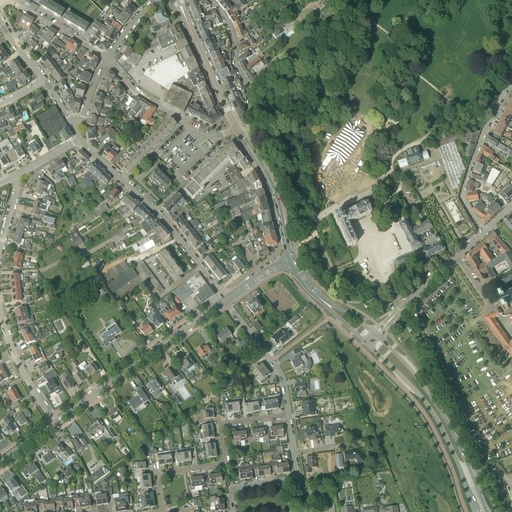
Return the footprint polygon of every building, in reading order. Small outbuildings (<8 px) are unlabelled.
[(50,12),(54,5),(52,4),(52,2),(48,0),(45,0),(46,0),(45,0),(42,0),(39,5),(50,12)] [(240,10),(247,5),(244,1),(242,0),(223,0),(219,4),(226,13),(233,9),(228,3),(233,0),(237,5),(234,7),(237,12),(240,10)] [(205,8),(210,6),(206,1),(190,8),(192,13),(200,10),(201,9),(200,7),(204,5),(205,8)] [(129,6),(127,4),(123,9),(124,11),(125,11),(131,16),(132,14),(133,13),(136,10),(132,7),(133,6),(130,4),(129,6)] [(54,5),(50,12),(61,18),(65,11),(62,10),(63,9),(57,5),(56,7),(54,5)] [(251,12),(253,15),(253,14),(262,7),(261,5),(257,8),(256,7),(251,12)] [(194,18),(203,14),(202,13),(206,12),(205,10),(208,9),(207,7),(210,6),(205,8),(201,9),(200,10),(192,13),(194,18)] [(247,18),(253,15),(251,12),(249,9),(246,11),(247,13),(246,13),(247,15),(238,21),(237,18),(241,15),(238,12),(240,10),(237,12),(234,7),(233,9),(226,13),(234,24),(235,29),(241,25),(245,22),(244,20),(247,18)] [(114,11),(127,21),(130,16),(124,12),(122,14),(116,9),(114,11)] [(154,34),(160,31),(159,31),(164,29),(163,28),(171,24),(170,22),(169,21),(168,20),(169,19),(168,17),(167,17),(166,14),(166,13),(166,12),(164,11),(164,10),(154,15),(159,24),(151,27),(154,34)] [(123,26),(127,21),(114,11),(111,15),(113,17),(114,16),(118,19),(116,21),(123,26)] [(67,13),(64,20),(67,22),(72,24),(74,26),(78,19),(76,18),(77,17),(71,13),(70,15),(67,13)] [(208,22),(214,20),(212,15),(206,17),(205,14),(203,15),(203,14),(194,18),(198,27),(208,22)] [(29,30),(33,25),(32,24),(34,20),(25,15),(20,25),(29,30)] [(97,32),(99,30),(101,27),(103,25),(100,23),(104,19),(102,18),(100,16),(97,20),(91,27),(97,32)] [(212,31),(214,30),(212,30),(211,29),(210,27),(215,25),(217,24),(218,26),(222,24),(219,17),(214,20),(208,22),(198,27),(201,35),(207,32),(208,32),(211,30),(212,31)] [(81,21),(78,19),(74,26),(85,32),(89,26),(88,25),(88,24),(86,22),(81,20),(81,21)] [(110,27),(118,32),(121,28),(114,22),(112,25),(107,21),(106,21),(104,23),(105,24),(110,27)] [(104,26),(102,28),(115,37),(118,32),(110,27),(105,24),(104,23),(110,27),(109,29),(104,26)] [(276,31),(281,28),(283,26),(280,23),(274,28),(276,31)] [(29,30),(20,39),(23,43),(30,36),(32,38),(35,35),(39,31),(33,25),(29,30)] [(241,25),(235,29),(239,40),(243,38),(243,37),(251,31),(249,28),(244,32),(243,29),(242,29),(242,28),(241,25)] [(159,44),(182,34),(178,26),(166,32),(167,34),(157,39),(159,44)] [(47,38),(53,30),(50,27),(46,33),(45,32),(46,31),(42,28),(37,35),(40,37),(41,37),(42,37),(41,38),(42,38),(45,41),(48,38),(47,38)] [(102,28),(101,27),(99,30),(106,34),(104,36),(112,42),(115,37),(102,28)] [(257,39),(259,37),(257,32),(260,30),(257,27),(252,31),(253,32),(245,37),(244,38),(245,39),(246,39),(248,42),(249,43),(257,39)] [(48,38),(45,41),(49,43),(57,32),(53,30),(47,38),(48,38)] [(220,36),(224,34),(223,30),(219,32),(218,31),(215,33),(214,30),(212,31),(211,30),(208,32),(207,32),(201,35),(204,42),(219,36),(220,36)] [(276,39),(282,34),(279,30),(273,35),(276,39)] [(185,41),(182,34),(159,44),(160,45),(162,50),(175,45),(184,41),(185,41)] [(220,38),(219,36),(204,42),(207,48),(216,45),(220,43),(219,41),(215,42),(214,41),(220,38)] [(249,43),(248,42),(239,46),(239,52),(246,49),(251,47),(255,45),(263,40),(261,36),(259,37),(257,39),(249,43)] [(102,41),(102,42),(104,51),(106,51),(111,43),(105,39),(102,38),(101,40),(102,41)] [(68,53),(75,43),(71,40),(67,46),(61,43),(61,42),(57,40),(53,44),(59,48),(61,49),(64,50),(68,53)] [(223,51),(230,47),(229,42),(228,40),(223,42),(220,43),(216,45),(207,48),(211,56),(223,51)] [(104,51),(102,42),(101,43),(98,41),(95,47),(102,51),(104,51)] [(169,91),(172,85),(171,85),(175,82),(186,75),(190,72),(198,68),(197,66),(196,67),(195,66),(197,65),(186,43),(185,41),(184,41),(175,45),(176,47),(179,53),(176,54),(175,56),(147,69),(143,75),(163,87),(169,91)] [(75,43),(68,53),(72,56),(76,51),(77,52),(80,48),(78,47),(79,46),(75,43)] [(44,64),(56,56),(56,55),(50,46),(45,52),(47,55),(41,60),(44,64)] [(127,59),(132,51),(128,48),(123,56),(127,59)] [(244,61),(250,57),(253,55),(251,53),(250,53),(248,50),(246,51),(242,53),(244,55),(238,60),(239,63),(244,61)] [(127,59),(126,61),(132,65),(135,67),(142,57),(132,51),(127,59)] [(213,62),(226,56),(225,53),(224,53),(223,51),(211,56),(213,62)] [(0,67),(3,67),(1,65),(5,62),(4,61),(9,58),(5,52),(0,55),(0,67)] [(47,68),(59,59),(58,59),(56,61),(55,60),(59,57),(57,54),(58,54),(57,53),(56,55),(56,56),(44,64),(47,68)] [(88,63),(98,61),(97,59),(90,54),(86,60),(83,58),(79,62),(81,64),(81,63),(82,65),(88,63)] [(215,67),(231,60),(230,60),(227,62),(226,59),(230,58),(230,54),(226,56),(213,62),(215,67)] [(286,61),(287,61),(284,58),(283,56),(271,64),(264,70),(267,74),(274,68),(274,67),(277,64),(279,67),(286,61)] [(259,60),(260,60),(258,57),(255,60),(246,66),(245,64),(244,61),(250,57),(244,61),(239,63),(240,66),(242,71),(245,74),(260,63),(259,62),(260,61),(259,60)] [(50,72),(63,62),(60,60),(59,60),(59,59),(47,68),(50,72)] [(218,73),(231,67),(231,61),(231,60),(215,67),(218,73)] [(260,79),(257,75),(255,77),(253,75),(264,66),(260,60),(259,60),(260,61),(259,62),(260,63),(245,74),(248,79),(250,82),(253,86),(260,79)] [(9,74),(20,65),(16,61),(13,63),(13,62),(10,65),(10,66),(11,68),(8,70),(8,69),(3,72),(6,76),(2,77),(9,74)] [(59,70),(68,64),(65,61),(63,62),(50,72),(53,75),(59,70)] [(88,64),(85,68),(89,70),(90,69),(94,71),(98,63),(98,61),(88,63),(88,64)] [(68,70),(71,67),(68,64),(59,70),(53,75),(56,79),(68,70)] [(9,74),(2,77),(4,80),(10,77),(11,80),(16,77),(17,76),(18,77),(20,74),(23,71),(24,70),(22,69),(20,65),(9,74)] [(68,70),(56,79),(59,83),(65,78),(64,77),(73,70),(71,67),(68,70)] [(221,81),(236,75),(231,67),(218,73),(221,81)] [(190,72),(186,75),(188,78),(190,80),(191,80),(192,82),(196,80),(195,78),(201,74),(198,68),(191,72),(190,72)] [(88,71),(85,69),(83,72),(84,72),(83,74),(77,71),(78,70),(76,69),(72,72),(73,72),(76,74),(89,80),(91,75),(87,74),(88,71)] [(260,79),(267,74),(264,70),(257,75),(260,79)] [(26,83),(25,82),(30,78),(25,72),(18,78),(11,82),(6,85),(9,91),(16,87),(15,86),(18,83),(19,83),(21,85),(21,86),(22,86),(23,86),(24,85),(25,85),(25,84),(26,83)] [(87,84),(89,80),(76,74),(73,72),(70,75),(75,77),(74,77),(81,80),(80,81),(87,84)] [(105,77),(113,81),(118,83),(120,81),(114,78),(115,76),(111,72),(107,72),(105,77)] [(188,78),(184,80),(189,89),(191,89),(205,82),(201,74),(195,78),(196,80),(192,82),(191,80),(190,80),(188,78)] [(235,79),(238,79),(237,78),(235,79),(231,81),(230,78),(236,75),(221,81),(224,87),(236,82),(235,79)] [(71,80),(72,79),(69,76),(68,77),(70,81),(65,84),(64,82),(57,86),(60,90),(67,86),(72,82),(71,80)] [(111,83),(113,81),(105,77),(102,82),(110,86),(111,86),(110,89),(112,90),(116,86),(111,83)] [(228,97),(236,93),(233,87),(240,83),(239,80),(238,79),(235,79),(236,82),(224,87),(228,97)] [(62,94),(74,86),(73,84),(72,82),(67,86),(60,90),(62,94)] [(112,90),(110,89),(111,86),(110,86),(102,82),(100,86),(101,87),(100,90),(106,93),(109,89),(112,90)] [(191,94),(207,88),(205,82),(191,89),(189,89),(188,90),(187,92),(191,94)] [(77,90),(84,93),(86,88),(84,88),(85,86),(81,84),(80,86),(79,86),(78,86),(76,85),(74,86),(75,87),(75,88),(77,89),(77,90)] [(112,98),(122,89),(119,85),(113,90),(114,92),(110,96),(112,98)] [(184,112),(192,95),(191,94),(187,92),(177,88),(175,86),(172,85),(169,91),(163,103),(184,112)] [(75,87),(74,86),(62,94),(65,98),(66,97),(67,99),(72,96),(71,94),(72,94),(71,93),(76,89),(77,90),(77,89),(75,88),(75,87)] [(201,96),(209,93),(207,88),(191,94),(192,95),(193,94),(193,97),(200,94),(201,96)] [(116,104),(118,103),(123,98),(127,94),(126,93),(122,89),(112,98),(113,99),(118,96),(120,98),(118,100),(117,100),(115,102),(116,104)] [(83,97),(84,93),(77,90),(75,97),(76,98),(81,99),(82,99),(83,97)] [(237,99),(245,94),(244,90),(241,91),(236,93),(228,97),(231,105),(239,100),(237,99)] [(110,102),(111,103),(114,101),(112,98),(111,99),(104,97),(105,95),(97,93),(95,98),(110,102)] [(199,103),(212,97),(209,93),(201,96),(196,99),(197,101),(195,102),(196,104),(199,103)] [(33,112),(44,106),(42,102),(44,100),(40,94),(27,102),(33,112)] [(235,112),(246,105),(246,98),(245,94),(237,99),(239,100),(231,105),(233,107),(235,112)] [(76,108),(75,99),(74,100),(72,96),(67,99),(69,103),(68,104),(71,110),(76,108)] [(134,107),(141,100),(137,97),(130,105),(128,107),(130,108),(126,112),(128,114),(134,107)] [(203,115),(200,120),(212,125),(221,117),(216,107),(212,97),(199,103),(202,109),(201,110),(202,112),(204,113),(206,113),(207,116),(207,117),(203,115)] [(80,101),(81,99),(76,98),(76,100),(75,99),(76,108),(71,110),(73,114),(78,113),(79,110),(82,102),(80,101)] [(123,98),(118,103),(121,106),(122,105),(124,106),(128,102),(123,98)] [(150,106),(141,100),(134,107),(128,114),(128,115),(132,118),(135,114),(141,107),(144,109),(147,111),(150,106)] [(203,115),(204,113),(202,112),(201,110),(202,109),(199,103),(196,104),(193,105),(192,105),(190,104),(186,113),(200,120),(203,115)] [(92,109),(107,113),(110,110),(105,109),(105,110),(101,109),(101,107),(94,104),(92,109)] [(244,114),(244,109),(245,108),(246,105),(235,112),(238,117),(244,114)] [(150,106),(147,111),(143,118),(141,121),(146,123),(144,126),(148,128),(155,122),(150,118),(155,108),(151,106),(150,106)] [(68,129),(64,121),(55,107),(34,118),(48,140),(45,142),(50,151),(72,138),(72,136),(68,129)] [(5,113),(8,120),(14,117),(12,109),(5,112),(5,113)] [(509,121),(511,115),(505,112),(502,117),(509,121)] [(89,120),(103,124),(107,125),(108,121),(105,120),(98,117),(98,118),(90,115),(89,120)] [(507,126),(509,121),(502,117),(500,122),(507,126)] [(167,123),(172,129),(176,125),(170,119),(167,123)] [(504,131),(507,126),(500,122),(497,128),(504,131)] [(164,138),(172,129),(167,123),(158,132),(164,138)] [(13,129),(17,135),(26,130),(22,124),(13,129)] [(110,144),(119,136),(111,128),(102,135),(110,144)] [(501,136),(504,131),(497,128),(494,133),(495,133),(499,136),(501,136)] [(17,135),(13,129),(7,132),(11,138),(17,135),(16,135),(17,135)] [(435,142),(437,148),(455,141),(461,139),(463,142),(467,141),(466,143),(470,144),(466,156),(472,158),(476,146),(481,131),(472,135),(470,129),(435,142)] [(155,147),(164,138),(158,132),(149,141),(155,147)] [(500,150),(510,156),(511,152),(511,150),(488,137),(488,136),(485,141),(500,150)] [(36,142),(35,140),(28,144),(34,154),(40,150),(36,142)] [(10,144),(9,141),(4,144),(3,141),(0,142),(0,146),(4,153),(4,154),(5,156),(0,159),(0,160),(4,168),(10,164),(9,163),(15,160),(12,155),(10,156),(7,151),(9,151),(7,146),(10,144)] [(146,155),(155,147),(149,141),(140,149),(146,155)] [(240,162),(245,158),(240,152),(241,151),(239,149),(238,149),(233,141),(232,141),(233,141),(224,147),(224,146),(221,148),(222,149),(219,151),(215,155),(214,154),(210,158),(211,159),(206,163),(201,167),(202,167),(197,172),(196,172),(192,176),(193,176),(191,178),(192,179),(191,180),(192,181),(190,183),(189,182),(185,186),(186,187),(183,190),(192,199),(201,189),(200,187),(229,159),(234,166),(240,162)] [(455,141),(437,148),(441,159),(453,191),(461,187),(462,181),(466,171),(455,141)] [(497,155),(500,150),(485,141),(480,154),(485,156),(488,158),(489,155),(490,154),(492,156),(493,156),(494,153),(497,155)] [(107,158),(117,147),(113,143),(110,146),(112,148),(111,149),(108,148),(102,154),(107,158)] [(117,147),(107,158),(111,162),(117,156),(115,154),(119,150),(117,147)] [(12,155),(15,160),(19,158),(19,159),(25,156),(21,148),(15,151),(13,148),(9,151),(7,151),(10,156),(12,155)] [(420,153),(418,148),(404,153),(406,158),(398,161),(401,169),(409,166),(409,167),(418,164),(423,162),(423,161),(430,158),(427,151),(420,153)] [(142,160),(146,155),(140,149),(140,150),(141,150),(136,155),(142,160)] [(81,151),(75,156),(78,158),(80,160),(85,155),(81,151)] [(85,155),(80,160),(82,163),(79,166),(81,167),(90,158),(85,155)] [(137,164),(142,160),(136,155),(132,159),(137,165),(138,165),(137,164)] [(496,171),(500,165),(494,162),(496,158),(493,156),(492,156),(489,155),(488,158),(489,158),(486,165),(487,165),(496,171)] [(240,162),(239,163),(244,170),(250,165),(245,158),(240,162)] [(133,169),(137,165),(132,159),(127,164),(133,169)] [(57,164),(61,170),(66,167),(61,160),(57,164)] [(483,176),(487,165),(486,165),(482,162),(478,160),(477,163),(473,172),(483,176)] [(90,177),(99,167),(94,163),(88,169),(90,171),(87,174),(86,173),(83,177),(86,179),(90,177)] [(64,174),(61,170),(57,164),(52,167),(59,177),(61,175),(64,174)] [(128,174),(133,169),(127,164),(123,169),(125,171),(128,174)] [(508,169),(500,165),(496,171),(501,173),(491,187),(498,194),(511,179),(511,178),(505,174),(508,169)] [(57,178),(59,177),(52,167),(47,171),(52,177),(54,176),(56,179),(57,178)] [(101,181),(107,175),(99,167),(90,177),(86,179),(89,183),(95,176),(98,179),(99,179),(101,181)] [(227,171),(227,172),(234,183),(235,184),(236,184),(238,182),(240,181),(232,167),(227,171)] [(491,188),(491,187),(501,173),(496,171),(493,169),(492,171),(490,176),(487,180),(481,178),(472,175),(470,181),(475,183),(480,185),(491,188)] [(163,192),(166,189),(171,184),(157,170),(149,179),(163,192)] [(243,180),(238,182),(240,186),(258,178),(255,171),(243,180)] [(107,175),(101,181),(104,183),(98,189),(100,192),(109,186),(106,184),(111,179),(107,175)] [(50,182),(50,181),(43,176),(43,177),(42,181),(41,181),(39,180),(36,187),(36,188),(43,190),(46,191),(48,185),(53,186),(53,185),(50,182)] [(71,187),(77,184),(73,176),(67,180),(71,187)] [(256,186),(261,184),(260,181),(258,178),(240,186),(241,189),(246,188),(247,187),(248,190),(256,186)] [(480,185),(475,183),(470,181),(468,186),(468,193),(474,192),(474,188),(488,192),(489,188),(480,186),(480,185)] [(241,189),(240,186),(238,182),(236,184),(238,190),(235,192),(237,197),(239,197),(247,194),(247,195),(263,189),(261,184),(256,186),(248,190),(247,187),(246,188),(241,189)] [(503,193),(509,199),(511,196),(511,185),(511,186),(509,184),(503,191),(504,193),(503,193)] [(46,191),(43,190),(36,188),(34,195),(37,196),(37,195),(41,196),(45,197),(50,198),(51,197),(49,196),(50,192),(46,191)] [(114,200),(120,194),(115,189),(109,196),(106,199),(111,203),(114,200)] [(229,210),(266,197),(263,189),(247,195),(247,194),(239,197),(237,197),(226,202),(229,210)] [(509,200),(509,199),(503,193),(504,193),(503,191),(499,194),(502,198),(506,203),(509,200)] [(469,202),(475,200),(479,200),(477,192),(468,194),(469,202)] [(169,202),(178,210),(182,206),(186,202),(177,193),(175,195),(175,196),(169,202)] [(128,207),(134,200),(128,195),(122,202),(125,205),(119,208),(119,209),(115,211),(116,214),(121,211),(128,207)] [(254,209),(268,203),(266,197),(229,210),(231,218),(241,215),(254,210),(254,209)] [(375,207),(377,204),(374,198),(365,202),(367,204),(361,207),(360,203),(346,208),(348,213),(343,215),(342,212),(333,216),(337,225),(338,225),(348,247),(356,243),(347,223),(360,218),(372,212),(370,210),(375,207)] [(128,207),(121,211),(125,214),(130,209),(133,212),(139,205),(134,200),(128,207)] [(49,207),(51,207),(52,203),(44,201),(43,204),(41,204),(35,202),(33,208),(45,212),(46,206),(49,207)] [(486,207),(481,201),(477,205),(473,210),(480,215),(486,208),(486,207)] [(174,214),(178,210),(169,202),(165,205),(164,205),(163,205),(162,205),(162,207),(163,208),(168,213),(172,219),(176,216),(174,214)] [(492,217),(501,209),(494,202),(492,204),(490,203),(486,207),(486,208),(487,209),(490,211),(488,213),(492,217)] [(265,213),(270,212),(268,203),(254,209),(254,210),(256,216),(261,214),(265,213)] [(109,209),(106,204),(100,208),(100,207),(96,210),(97,212),(91,216),(93,220),(100,216),(109,209)] [(140,216),(145,210),(141,206),(132,215),(128,218),(131,221),(133,219),(138,214),(140,216)] [(52,218),(45,216),(46,212),(45,212),(33,208),(31,214),(38,216),(38,214),(42,215),(40,221),(50,224),(52,218)] [(484,224),(492,217),(488,213),(490,211),(487,209),(486,208),(480,215),(479,216),(480,217),(482,219),(481,221),(484,224)] [(140,225),(150,214),(145,210),(140,216),(143,219),(138,224),(140,225)] [(259,226),(273,223),(270,212),(265,213),(261,214),(262,221),(259,221),(259,223),(258,223),(259,225),(259,226)] [(150,214),(140,225),(142,227),(144,226),(147,223),(149,225),(150,225),(150,226),(158,222),(155,219),(150,214)] [(185,221),(188,218),(190,217),(188,215),(183,219),(182,216),(174,222),(178,226),(185,221)] [(188,225),(193,221),(192,219),(190,220),(188,218),(185,221),(178,226),(181,231),(188,225)] [(41,222),(33,219),(32,223),(26,221),(20,219),(18,225),(26,227),(28,228),(29,225),(35,226),(35,225),(41,227),(43,222),(41,222)] [(413,229),(407,220),(400,224),(413,247),(420,243),(417,237),(429,229),(438,244),(435,245),(439,252),(443,250),(444,253),(447,251),(429,220),(413,229)] [(192,230),(198,227),(193,221),(188,225),(181,231),(184,235),(192,229),(192,230)] [(145,236),(147,234),(149,233),(152,231),(154,233),(162,226),(159,223),(156,225),(155,224),(151,228),(150,226),(143,230),(140,232),(145,236)] [(261,231),(273,228),(273,223),(259,226),(259,228),(252,230),(252,232),(253,235),(261,233),(261,231)] [(34,230),(30,229),(28,228),(26,227),(18,225),(17,231),(23,233),(26,234),(27,231),(33,232),(34,230)] [(124,233),(125,233),(127,231),(132,228),(130,225),(122,230),(124,233)] [(158,237),(166,231),(162,226),(154,233),(156,235),(149,238),(151,241),(158,237)] [(198,231),(202,228),(199,229),(198,227),(192,230),(192,229),(184,235),(187,238),(198,231)] [(201,234),(202,233),(197,236),(196,235),(200,231),(203,230),(202,228),(198,231),(187,238),(190,242),(201,234)] [(261,233),(262,238),(266,237),(266,238),(275,235),(273,228),(261,231),(261,233)] [(75,231),(74,229),(70,232),(71,233),(66,237),(74,249),(83,243),(76,231),(75,231)] [(143,245),(146,251),(155,246),(159,244),(170,235),(166,231),(158,237),(151,241),(143,245)] [(511,251),(494,232),(482,243),(485,247),(489,243),(490,244),(492,242),(504,255),(511,251)] [(193,246),(204,237),(202,233),(201,234),(190,242),(193,246)] [(259,244),(276,239),(275,235),(266,238),(266,237),(262,238),(256,239),(259,244)] [(204,237),(193,246),(195,249),(202,244),(204,246),(208,243),(205,239),(206,238),(205,236),(204,237)] [(267,248),(269,247),(276,245),(277,243),(276,239),(259,244),(259,245),(263,251),(267,248)] [(480,255),(487,250),(485,247),(482,243),(466,258),(469,263),(475,259),(480,255)] [(135,251),(139,249),(141,254),(146,251),(143,245),(138,248),(136,244),(133,246),(135,251)] [(266,249),(267,248),(263,251),(259,245),(259,246),(255,249),(256,251),(258,254),(252,257),(255,262),(269,254),(266,249)] [(425,260),(439,252),(435,245),(427,250),(426,248),(395,261),(397,265),(398,268),(424,257),(425,260)] [(206,250),(203,246),(197,251),(201,257),(205,254),(205,255),(213,249),(211,246),(206,250)] [(161,260),(169,254),(166,250),(158,256),(161,260)] [(481,282),(487,279),(485,275),(488,273),(485,266),(495,260),(487,250),(480,255),(475,259),(469,263),(481,282)] [(207,265),(217,258),(219,257),(215,252),(204,261),(207,265)] [(485,266),(488,273),(492,280),(509,269),(511,271),(507,273),(508,276),(493,282),(495,288),(511,282),(511,256),(509,252),(495,260),(485,266)] [(15,260),(22,262),(24,255),(16,253),(15,260)] [(164,264),(172,258),(169,254),(161,260),(164,264)] [(237,259),(235,257),(231,260),(239,270),(244,266),(238,258),(237,259)] [(167,268),(175,262),(172,258),(164,264),(167,268)] [(221,262),(217,258),(207,265),(211,269),(221,262)] [(21,269),(22,262),(15,260),(13,267),(21,269)] [(82,269),(89,266),(87,260),(80,264),(82,269)] [(214,274),(222,268),(220,266),(224,262),(223,260),(221,262),(211,269),(214,274)] [(104,266),(102,262),(93,266),(96,270),(104,266)] [(103,282),(128,268),(125,262),(107,271),(108,273),(100,277),(103,282)] [(170,272),(178,266),(175,262),(167,268),(170,272)] [(173,276),(181,270),(178,266),(170,272),(173,276)] [(217,277),(228,269),(226,266),(223,269),(222,268),(214,274),(217,277)] [(228,269),(217,277),(223,285),(230,279),(230,278),(231,277),(228,274),(230,272),(232,274),(234,272),(231,269),(230,267),(228,269)] [(113,294),(138,277),(132,269),(108,287),(113,294)] [(176,280),(180,277),(184,274),(181,270),(173,276),(176,280)] [(215,295),(198,273),(171,294),(172,295),(174,293),(182,303),(194,294),(196,297),(192,299),(197,305),(200,303),(202,305),(215,295)] [(511,289),(508,291),(508,292),(504,294),(504,293),(498,294),(504,310),(509,308),(508,307),(511,305),(511,289)] [(254,315),(258,312),(257,311),(262,307),(256,299),(247,306),(252,313),(252,312),(254,315)] [(170,311),(175,318),(181,314),(178,310),(179,310),(173,302),(170,304),(173,309),(170,311)] [(154,305),(155,305),(153,303),(149,306),(154,314),(147,318),(151,323),(151,324),(152,325),(153,326),(154,326),(155,327),(156,327),(157,328),(163,324),(159,318),(162,316),(159,312),(156,308),(154,305)] [(22,308),(16,310),(18,317),(28,314),(29,313),(27,307),(22,308)] [(175,318),(170,311),(168,313),(165,309),(159,312),(162,316),(162,315),(162,316),(164,314),(164,315),(165,314),(168,318),(170,321),(175,318)] [(511,313),(510,314),(505,316),(506,319),(510,317),(511,319),(511,318),(511,341),(511,343),(494,319),(498,316),(502,314),(498,309),(495,311),(484,318),(511,358),(511,313)] [(28,314),(18,317),(20,323),(25,322),(26,325),(34,322),(33,316),(30,317),(29,313),(28,314)] [(145,337),(152,331),(148,326),(149,325),(145,320),(143,322),(144,324),(139,327),(142,331),(141,331),(145,337)] [(256,332),(262,328),(257,321),(251,325),(256,332)] [(24,338),(30,336),(35,334),(33,328),(36,327),(35,323),(26,327),(28,330),(22,332),(24,338)] [(117,336),(121,333),(115,324),(107,330),(108,332),(101,338),(104,342),(103,343),(107,347),(116,341),(115,340),(116,340),(114,338),(117,336)] [(222,343),(226,340),(232,335),(226,327),(223,329),(225,331),(217,336),(222,343)] [(271,338),(276,345),(280,342),(280,343),(282,345),(290,338),(286,333),(284,335),(281,330),(271,338)] [(35,334),(30,336),(24,338),(27,345),(35,341),(34,338),(39,336),(37,333),(35,334)] [(33,356),(40,353),(38,349),(37,348),(36,345),(33,346),(34,348),(29,350),(33,356)] [(207,353),(209,351),(210,351),(206,346),(203,348),(202,346),(197,350),(201,357),(205,355),(207,353)] [(295,356),(302,352),(300,346),(292,350),(295,356)] [(210,351),(210,352),(215,358),(220,354),(216,348),(210,351)] [(40,353),(33,356),(35,362),(40,360),(40,362),(46,359),(42,352),(40,353)] [(307,361),(304,355),(299,358),(291,362),(294,368),(298,375),(302,373),(303,373),(303,372),(303,371),(304,371),(305,370),(306,369),(306,368),(307,367),(307,366),(307,365),(307,364),(307,363),(307,362),(306,361),(307,361)] [(189,359),(188,357),(181,362),(187,371),(194,366),(193,364),(194,363),(191,358),(189,359)] [(41,374),(49,370),(47,367),(51,365),(49,363),(38,368),(41,374)] [(87,365),(86,364),(83,366),(84,369),(90,376),(98,370),(94,364),(91,365),(90,364),(87,365)] [(258,375),(266,369),(262,364),(258,367),(256,365),(250,369),(252,372),(254,370),(258,375)] [(171,368),(163,374),(165,377),(166,376),(171,382),(174,380),(176,383),(183,378),(178,371),(175,373),(174,373),(175,372),(173,371),(171,368)] [(266,369),(258,375),(261,378),(259,380),(262,384),(268,380),(266,377),(270,374),(266,369)] [(59,390),(53,378),(56,377),(52,370),(43,376),(46,381),(48,381),(49,383),(46,384),(51,394),(55,392),(59,390)] [(79,373),(78,371),(72,374),(74,377),(79,384),(84,380),(83,379),(83,378),(80,373),(79,373)] [(68,391),(74,388),(72,384),(75,383),(73,378),(69,372),(65,373),(63,375),(64,378),(65,380),(62,382),(68,391)] [(5,373),(0,375),(0,380),(1,382),(2,384),(5,383),(4,381),(8,379),(5,373)] [(220,385),(226,380),(223,376),(219,379),(220,379),(217,381),(220,385)] [(306,391),(305,386),(309,386),(308,379),(302,380),(302,384),(295,385),(296,392),(301,392),(302,397),(307,396),(306,391)] [(161,389),(155,380),(147,386),(147,387),(154,396),(159,393),(158,391),(161,389)] [(8,399),(17,394),(14,388),(5,393),(8,399)] [(143,404),(148,401),(141,390),(136,393),(138,396),(127,403),(133,410),(143,403),(143,404)] [(17,394),(8,399),(11,404),(10,405),(12,409),(19,404),(17,401),(20,399),(17,394)] [(270,400),(272,410),(278,409),(277,401),(280,401),(279,395),(276,396),(277,399),(270,399),(270,400)] [(239,406),(242,405),(241,398),(238,399),(238,402),(232,402),(234,412),(240,411),(239,406)] [(253,412),(251,402),(245,403),(244,398),(241,398),(242,405),(245,405),(246,413),(253,412)] [(258,406),(261,406),(260,398),(257,399),(257,401),(251,402),(253,412),(259,412),(258,406)] [(272,409),(270,400),(264,400),(264,398),(260,398),(261,406),(264,405),(265,410),(272,409)] [(234,412),(232,402),(226,403),(225,401),(222,401),(223,408),(226,408),(227,413),(234,412)] [(313,412),(311,401),(300,403),(303,417),(316,415),(316,411),(313,412)] [(112,421),(121,415),(117,408),(108,415),(112,421)] [(199,424),(206,423),(205,420),(214,419),(213,413),(215,412),(215,408),(205,409),(206,413),(203,413),(204,419),(198,420),(199,424)] [(22,426),(27,422),(25,419),(30,415),(27,411),(17,419),(22,426)] [(10,417),(8,413),(9,416),(3,420),(8,426),(3,430),(6,435),(9,433),(10,435),(16,430),(11,424),(14,422),(10,417)] [(90,439),(94,436),(93,435),(104,427),(100,420),(95,423),(96,425),(85,432),(90,439)] [(203,433),(213,432),(212,425),(206,426),(206,423),(199,424),(199,427),(202,427),(203,433)] [(339,429),(339,427),(339,425),(329,427),(329,426),(324,427),(326,437),(330,436),(330,438),(339,436),(338,433),(344,432),(343,429),(339,429)] [(274,437),(278,436),(276,427),(270,428),(271,433),(268,434),(269,440),(274,439),(274,437)] [(315,433),(314,428),(308,429),(308,430),(304,431),(305,439),(309,439),(310,440),(319,439),(318,432),(315,433)] [(113,439),(116,437),(110,429),(107,431),(113,439)] [(269,440),(268,434),(265,434),(264,429),(258,430),(259,439),(263,438),(263,441),(269,440)] [(256,439),(259,439),(258,430),(252,431),(252,436),(249,437),(250,443),(256,442),(256,439)] [(202,443),(209,442),(208,439),(214,438),(213,432),(203,433),(204,439),(201,440),(202,443)] [(237,442),(241,442),(239,432),(233,433),(234,439),(231,439),(232,446),(237,445),(237,442)] [(250,443),(249,437),(246,437),(246,432),(239,432),(241,442),(244,441),(245,444),(250,443)] [(78,439),(77,437),(72,440),(76,446),(75,446),(78,449),(79,450),(83,447),(84,448),(88,445),(83,438),(81,439),(80,438),(79,437),(78,438),(78,439)] [(205,452),(216,451),(215,444),(209,445),(209,442),(202,443),(202,445),(202,448),(204,448),(205,452)] [(65,450),(61,445),(54,450),(59,456),(62,453),(66,459),(72,455),(68,448),(65,450)] [(190,456),(193,455),(192,448),(189,449),(183,449),(183,452),(184,462),(190,461),(190,456)] [(184,462),(183,452),(177,453),(176,450),(173,451),(174,458),(177,458),(178,463),(184,462)] [(366,460),(358,450),(345,453),(346,460),(358,458),(362,463),(366,460)] [(171,459),(174,458),(173,451),(170,451),(170,454),(164,455),(165,465),(172,464),(171,459)] [(216,451),(205,452),(206,459),(217,457),(216,451)] [(46,463),(53,458),(49,452),(42,457),(46,463)] [(165,465),(164,455),(158,456),(157,453),(154,454),(155,461),(158,460),(159,466),(165,465)] [(306,474),(312,473),(311,468),(317,467),(315,457),(307,458),(308,466),(304,467),(306,474)] [(134,474),(141,473),(141,470),(146,469),(145,463),(138,464),(138,462),(132,463),(133,471),(134,474)] [(283,473),(282,464),(278,465),(278,462),(272,463),(273,469),(276,469),(277,474),(283,473)] [(270,470),(273,469),(272,463),(267,464),(267,466),(263,467),(265,476),(271,475),(270,470)] [(46,480),(34,464),(22,473),(26,479),(37,471),(40,476),(36,479),(40,484),(46,480)] [(265,476),(263,467),(260,468),(259,465),(254,466),(255,472),(258,472),(259,477),(265,476)] [(252,473),(255,472),(254,466),(248,467),(249,469),(245,470),(246,479),(252,478),(252,473)] [(106,469),(105,470),(103,467),(89,478),(92,484),(109,472),(106,469)] [(246,479),(245,470),(241,470),(241,468),(235,468),(236,475),(239,474),(240,480),(246,479)] [(141,483),(151,481),(150,475),(142,476),(141,473),(134,474),(134,477),(140,477),(141,483)] [(215,475),(216,484),(220,483),(220,486),(226,485),(225,479),(222,479),(221,474),(215,475)] [(213,484),(216,484),(215,475),(209,476),(210,481),(207,482),(208,488),(213,487),(213,484)] [(208,488),(207,482),(204,482),(203,477),(197,478),(198,487),(202,486),(202,489),(208,488)] [(194,487),(198,487),(197,478),(190,479),(191,484),(188,484),(189,491),(195,490),(194,487)] [(28,493),(22,485),(19,487),(13,479),(6,484),(12,493),(14,496),(18,494),(21,498),(25,495),(25,494),(27,492),(28,493)] [(139,493),(147,492),(146,489),(152,488),(151,481),(141,483),(142,489),(139,489),(139,493)] [(107,497),(110,497),(109,491),(106,491),(106,494),(101,495),(103,505),(108,504),(107,497)] [(93,500),(92,493),(89,494),(87,492),(84,493),(84,494),(84,498),(86,508),(91,507),(90,500),(93,500)] [(143,502),(154,500),(152,494),(147,495),(147,492),(139,493),(140,496),(143,496),(143,502)] [(103,505),(101,495),(95,496),(95,493),(92,493),(93,500),(96,499),(97,506),(103,505)] [(80,509),(86,508),(84,498),(84,494),(75,496),(76,502),(79,502),(80,509)] [(76,503),(76,502),(75,496),(69,497),(69,499),(66,499),(68,511),(74,510),(73,504),(76,503)] [(129,504),(128,498),(125,498),(124,497),(119,498),(120,502),(121,511),(127,511),(126,504),(129,504)] [(215,506),(224,505),(223,499),(218,500),(217,497),(211,498),(212,503),(214,503),(215,506)] [(55,511),(55,506),(58,506),(57,498),(51,499),(51,502),(48,502),(49,511),(55,511)] [(68,511),(66,499),(63,500),(63,498),(57,498),(58,506),(62,505),(63,511),(68,511)] [(31,511),(30,505),(30,500),(24,501),(24,503),(21,504),(22,511),(26,511),(25,511),(31,511)] [(49,511),(48,502),(45,502),(45,500),(39,501),(40,509),(44,508),(44,511),(49,511)] [(154,500),(143,502),(144,509),(155,507),(154,500)] [(37,511),(37,509),(40,509),(39,501),(33,502),(33,504),(30,505),(31,511),(37,511)]
